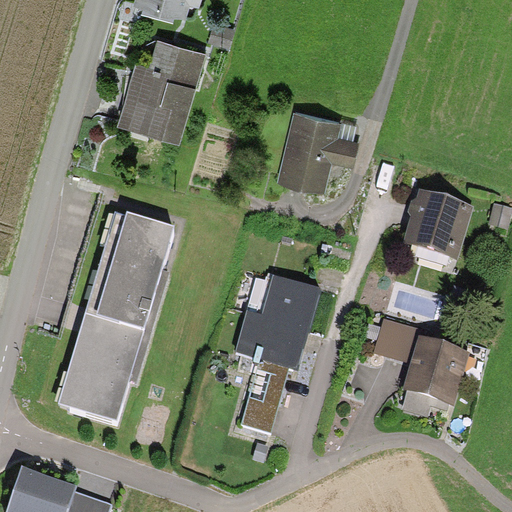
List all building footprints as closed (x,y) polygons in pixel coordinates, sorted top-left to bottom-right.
[(146,0),(185,11),(188,0),(190,0),(201,3),(201,0),(146,0)] [(235,28),(214,22),(209,41),(229,46),(235,28)] [(137,58),(118,120),(180,139),(207,48),(160,34),(151,62),(137,58)] [(295,109),(279,178),(325,188),(331,161),(353,166),(359,140),(339,136),(343,120),(295,109)] [(421,190),(405,242),(420,247),(417,257),(446,266),(450,255),(458,257),(474,207),(421,190)] [(175,229),(117,215),(59,405),(119,423),(175,229)] [(308,339),(322,291),(266,275),(257,307),(252,305),(238,355),(260,361),(289,369),(298,372),(308,339)] [(423,331),(384,320),(374,354),(413,366),(421,338),(423,331)] [(405,410),(429,417),(432,407),(449,412),(451,405),(455,406),(463,379),(470,353),(421,338),(413,366),(406,390),(410,392),(405,410)] [(289,369),(260,361),(244,426),(271,434),(289,369)] [(77,488),(24,470),(9,511),(107,511),(110,506),(74,495),(77,488)]
